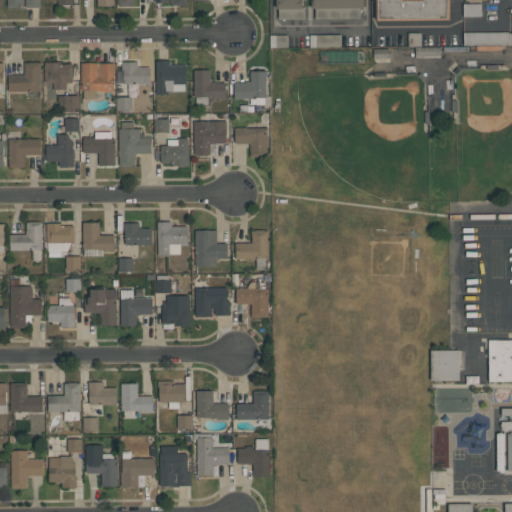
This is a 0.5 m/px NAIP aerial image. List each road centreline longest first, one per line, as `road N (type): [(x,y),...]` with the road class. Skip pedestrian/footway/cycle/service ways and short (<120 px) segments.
road 1 (residential): [(0,357),(241,354)]
road 2 (residential): [(0,195),(240,195)]
road 3 (residential): [(0,35),(238,34)]
